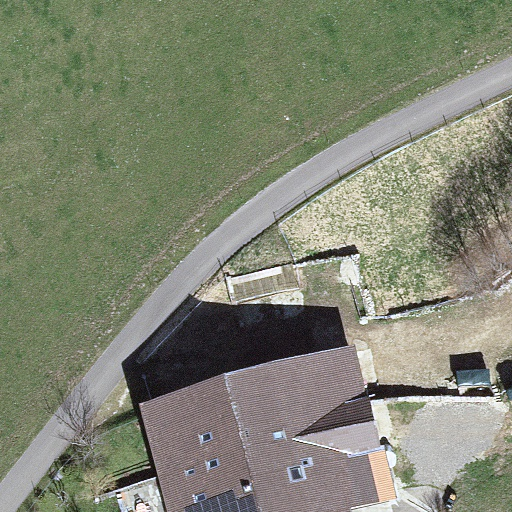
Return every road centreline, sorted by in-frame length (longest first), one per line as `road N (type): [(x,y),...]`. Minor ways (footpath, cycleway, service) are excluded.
road 1 (unclassified): [(0,511),(169,304),(244,227),(376,141),(511,77)]
road 2 (track): [(443,457),(452,399),(480,340),(511,306)]
